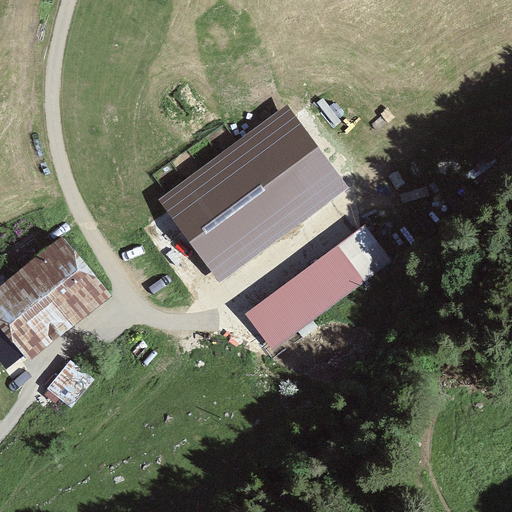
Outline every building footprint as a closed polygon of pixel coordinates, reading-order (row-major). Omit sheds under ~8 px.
[(293,111),(162,205),(217,281),(348,187),(293,111)] [(451,225),(432,201),(367,253),(386,276),(451,225)] [(147,237),(119,254),(134,278),(162,261),(147,237)] [(117,299),(69,239),(23,277),(0,294),(0,360),(17,380),(117,299)] [(372,285),(341,245),(247,316),(277,357),(372,285)] [(99,381),(74,362),(48,394),(74,414),(99,381)]
